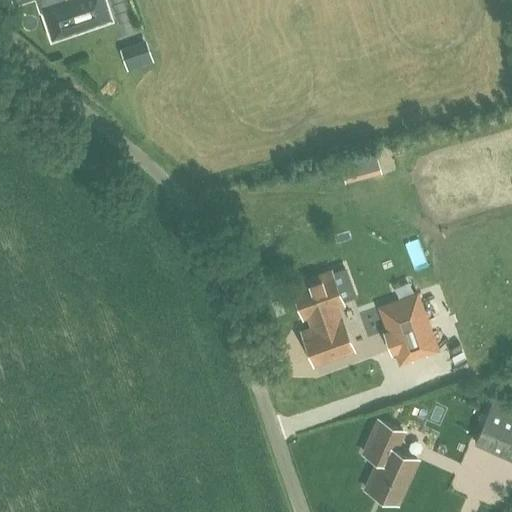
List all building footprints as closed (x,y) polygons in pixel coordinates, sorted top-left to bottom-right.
[(59,34),(97,22),(110,17),(104,0),(58,0),(49,3),(42,6),(52,37),(59,34)] [(313,327),(303,331),(314,362),(352,348),(341,317),(339,317),(335,304),(341,302),(330,270),(292,284),(304,315),(308,314),(313,327)] [(392,329),(398,347),(395,348),(400,362),(411,358),(411,356),(425,351),(426,353),(438,349),(428,324),(417,292),(379,306),(388,331),(392,329)] [(511,407),(493,399),(475,441),(511,457),(511,407)] [(397,502),(417,458),(394,448),(403,429),(379,419),(364,452),(379,459),(366,488),(397,502)]
